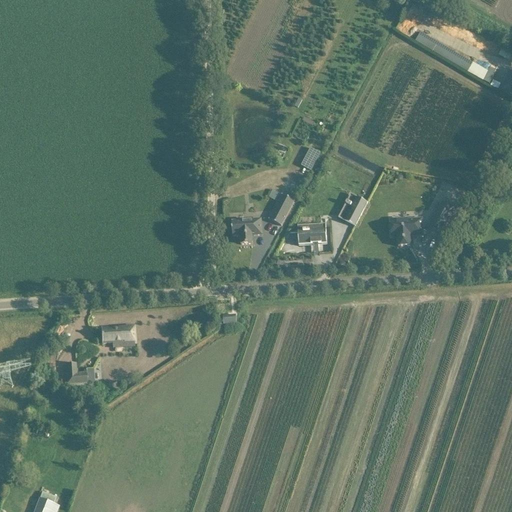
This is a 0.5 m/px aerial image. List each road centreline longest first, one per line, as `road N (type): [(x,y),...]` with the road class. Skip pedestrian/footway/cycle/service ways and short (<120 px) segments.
road 1 (unclassified): [(215,294),(210,0)]
road 2 (unclassified): [(449,278),(215,294)]
road 3 (unclassified): [(215,294),(0,309)]
road 4 (unclassified): [(449,278),(511,148)]
